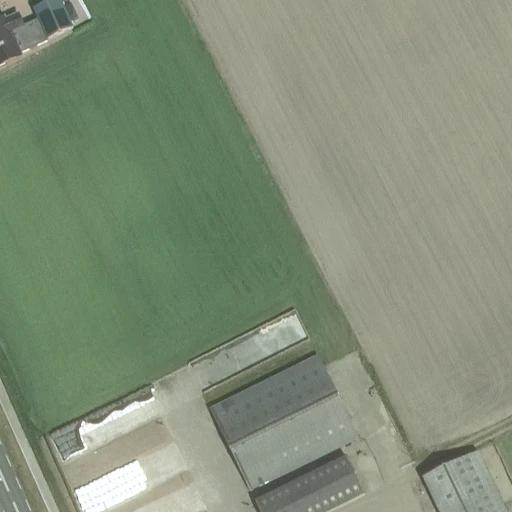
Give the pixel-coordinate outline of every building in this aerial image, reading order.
[(61,0),(53,0),(33,9),(46,41),(74,29),(70,21),(64,7),(61,0)] [(71,4),(64,7),(70,21),(77,18),(71,4)] [(80,16),(83,24),(92,20),(89,12),(80,16)] [(0,20),(0,66),(22,57),(22,55),(34,50),(24,28),(19,15),(6,21),(5,18),(0,20)] [(234,341),(244,365),(319,335),(308,311),(234,341)] [(250,492),(268,483),(358,439),(320,359),(211,412),(250,492)] [(76,459),(112,441),(102,420),(66,439),(76,459)] [(506,511),(477,453),(422,479),(438,511),(506,511)] [(254,503),(259,511),(333,511),(368,495),(348,457),(254,503)]
